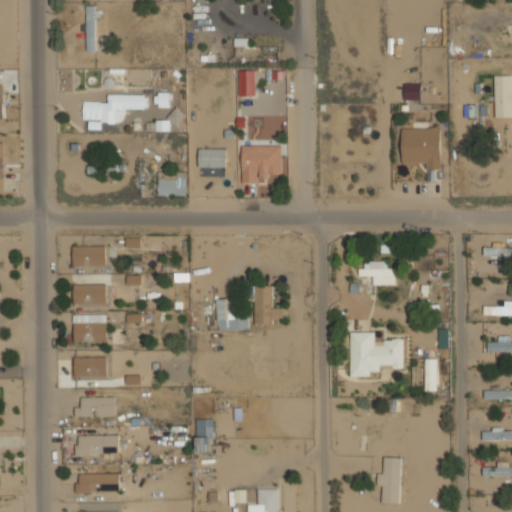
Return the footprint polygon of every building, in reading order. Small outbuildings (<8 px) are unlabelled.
[(97,51),(96,5),(86,6),(87,51),(97,51)] [(511,32),(497,33),(497,44),(511,43),(511,32)] [(495,118),(511,117),(511,74),(494,75),(495,118)] [(404,99),(421,100),(421,83),(404,83),(404,99)] [(83,101),(83,121),(125,121),(125,108),(146,109),(146,94),(108,94),(108,101),(83,101)] [(401,128),(402,163),(426,163),(426,169),(441,169),(440,128),(401,128)] [(241,146),(242,182),(257,182),(257,177),(270,177),(270,174),(281,174),(281,145),(241,146)] [(186,195),(186,173),(158,173),(158,195),(186,195)] [(126,246),(141,247),(141,237),(126,237),(126,246)] [(73,246),(73,265),(106,265),(106,245),(73,246)] [(373,285),(395,285),(395,261),(366,261),(366,268),(359,268),(359,276),(373,276),(373,285)] [(141,275),(126,275),(127,284),(142,283),(141,275)] [(74,304),(106,303),(106,283),(73,284),(74,304)] [(273,285),(254,285),(255,324),(273,324),(273,319),(283,319),(283,308),(273,308),(273,285)] [(239,298),(217,299),(218,330),(248,329),(248,313),(240,314),(239,298)] [(484,306),(483,314),(511,315),(511,301),(505,301),(505,306),(484,306)] [(127,314),(127,323),(142,322),(141,313),(127,314)] [(74,342),(107,341),(106,314),(73,315),(74,342)] [(438,348),(448,348),(449,329),(440,328),(438,348)] [(403,339),(375,339),(375,331),(350,332),(350,376),(370,376),(370,372),(380,372),(380,364),(392,364),(392,368),(403,368),(403,339)] [(511,351),(511,341),(487,341),(487,351),(511,351)] [(74,357),(75,377),(107,376),(107,357),(74,357)] [(437,359),(425,358),(425,390),(436,390),(437,359)] [(141,376),(127,375),(127,382),(141,383),(141,376)] [(511,390),(485,390),(485,398),(510,398),(511,390)] [(116,396),(81,397),(82,407),(75,407),(75,416),(116,415),(116,396)] [(197,451),(213,451),(213,419),(197,419),(197,451)] [(511,429),(482,430),(482,440),(511,439),(511,429)] [(77,435),(77,454),(119,453),(119,434),(77,435)] [(378,473),(377,485),(382,485),(382,502),(399,503),(401,457),(384,456),(383,474),(378,473)] [(483,475),(511,475),(511,466),(509,466),(509,462),(497,462),(497,467),(483,466),(483,475)] [(120,473),(78,473),(77,491),(120,491),(120,473)] [(247,504),(247,511),(279,511),(278,488),(257,489),(258,504),(247,504)]
